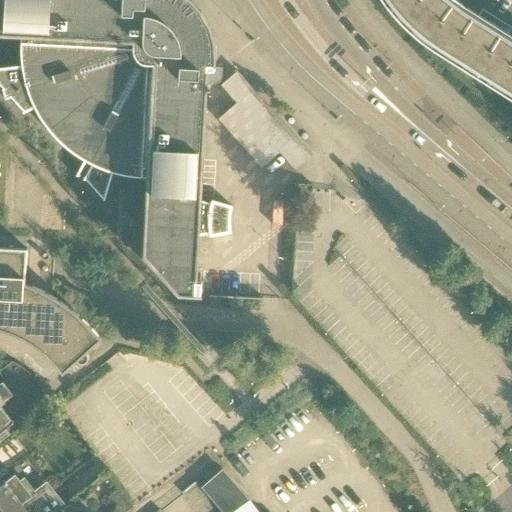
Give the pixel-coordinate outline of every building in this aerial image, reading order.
[(0,0),(0,36),(22,38),(22,52),(23,66),(0,68),(0,84),(4,89),(3,90),(6,100),(12,98),(25,112),(23,113),(24,114),(35,108),(40,116),(45,124),(50,131),(56,138),(63,145),(70,151),(77,156),(85,161),(93,165),(85,181),(86,180),(103,199),(103,201),(105,201),(113,173),(122,175),(131,177),(140,178),(148,178),(145,257),(179,296),(202,297),(202,283),(198,283),(200,237),(210,235),(210,238),(231,234),(231,227),(231,220),(232,214),(233,207),(212,201),(202,202),(209,72),(215,73),(216,58),(215,45),(215,42),(211,29),(210,26),(203,15),(201,12),(193,2),(190,0),(189,0),(0,0)] [(381,0),(388,9),(399,21),(411,33),(423,44),(437,53),(511,100),(511,36),(467,8),(456,0),(381,0)] [(311,155),(238,69),(222,84),(237,102),(220,117),(262,167),(280,151),(295,169),(311,155)] [(0,330),(2,331),(9,333),(16,336),(23,340),(29,343),(35,347),(41,352),(47,357),(52,362),(64,375),(78,362),(79,363),(80,363),(81,364),(83,364),(85,364),(88,360),(89,359),(89,358),(89,357),(89,356),(88,355),(88,354),(87,353),(102,340),(91,327),(84,320),(77,313),(69,307),(61,301),(53,296),(44,291),(35,287),(26,284),(28,250),(0,248),(0,330)] [(0,433),(14,423),(1,406),(6,402),(5,401),(15,393),(27,409),(46,395),(39,385),(32,376),(23,368),(12,362),(0,371),(0,374),(9,387),(0,394),(0,433)] [(234,511),(250,501),(226,473),(223,470),(202,488),(222,511),(234,511)] [(51,499),(44,489),(42,487),(34,493),(24,480),(20,483),(15,477),(5,485),(5,484),(0,487),(0,511),(56,511),(66,505),(57,494),(51,499)] [(124,511),(133,506),(119,488),(108,497),(120,511),(124,511)]
